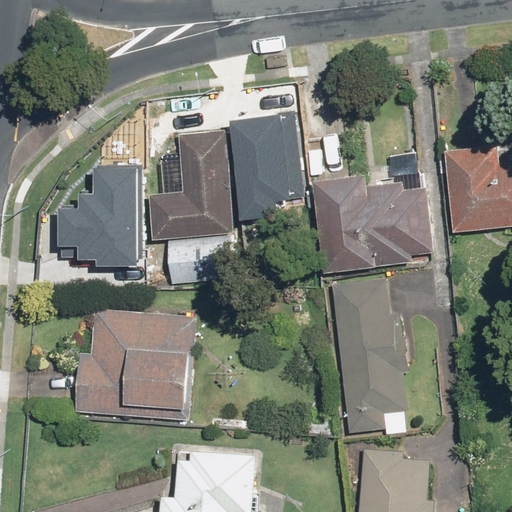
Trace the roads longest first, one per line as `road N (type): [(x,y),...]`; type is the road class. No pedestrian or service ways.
road 1 (tertiary): [(205,32),(441,0)]
road 2 (tertiary): [(205,32),(23,111),(0,136)]
road 3 (tertiary): [(69,0),(205,32)]
